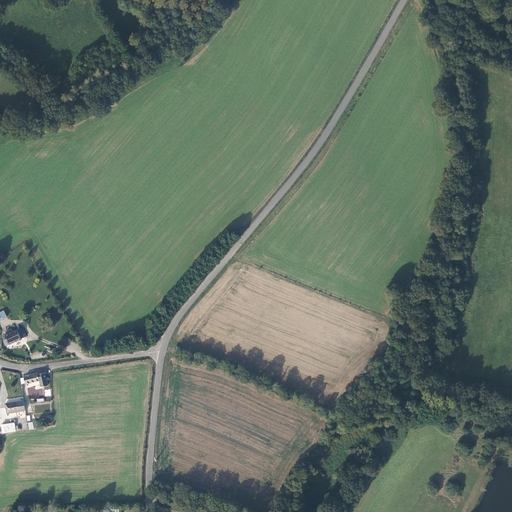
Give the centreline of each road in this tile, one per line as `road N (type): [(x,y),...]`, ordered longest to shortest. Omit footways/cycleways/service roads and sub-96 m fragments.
road 1 (unclassified): [(402,0),(295,170),(173,319),(156,390),(149,511)]
road 2 (track): [(162,350),(372,423),(333,511)]
